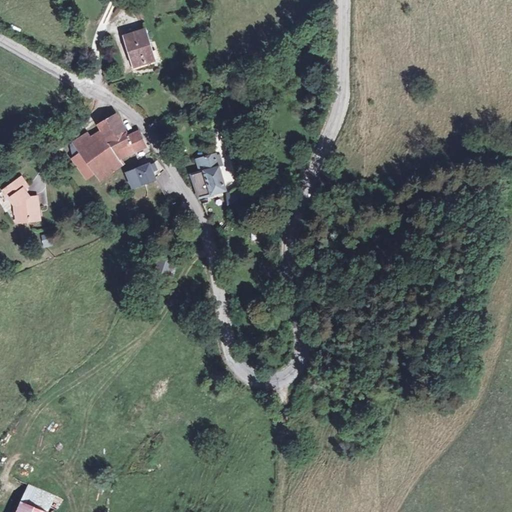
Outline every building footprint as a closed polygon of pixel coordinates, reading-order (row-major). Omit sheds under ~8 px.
[(153,60),(143,29),(125,35),(135,66),(153,60)] [(115,160),(119,158),(133,151),(137,159),(142,157),(137,149),(145,146),(138,130),(128,134),(117,114),(98,125),(105,138),(101,140),(79,154),(93,172),(98,168),(104,177),(114,170),(107,161),(113,156),(115,160)] [(79,154),(101,140),(97,134),(85,141),(83,137),(73,143),(79,154)] [(199,168),(217,163),(214,153),(197,157),(199,168)] [(93,172),(79,154),(73,158),(80,168),(83,172),(87,177),(93,172)] [(122,164),(119,158),(115,160),(113,156),(107,161),(114,170),(122,164)] [(140,175),(135,177),(139,185),(152,179),(153,181),(160,178),(159,175),(162,173),(165,170),(156,161),(150,164),(137,169),(140,175)] [(217,163),(199,168),(200,170),(191,173),(200,196),(225,189),(217,163)] [(98,168),(93,172),(99,181),(104,177),(98,168)] [(41,219),(38,196),(29,197),(25,193),(23,190),(24,188),(28,186),(21,176),(3,190),(10,200),(12,198),(17,204),(15,206),(17,222),(41,219)] [(230,203),(252,202),(252,191),(230,192),(230,203)] [(49,234),(42,235),(43,244),(51,243),(49,234)] [(169,277),(173,260),(160,257),(156,273),(169,277)] [(50,511),(52,508),(25,497),(18,511),(50,511)]
